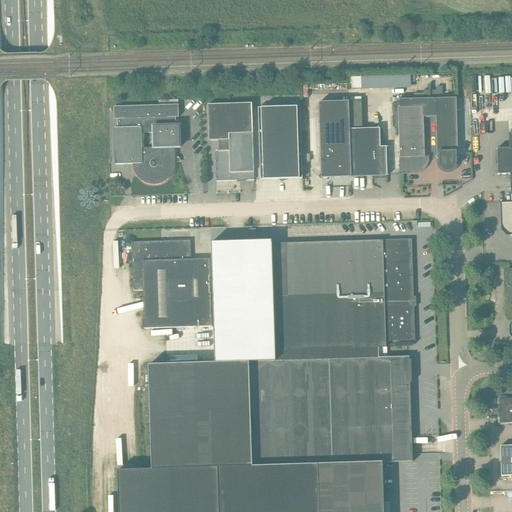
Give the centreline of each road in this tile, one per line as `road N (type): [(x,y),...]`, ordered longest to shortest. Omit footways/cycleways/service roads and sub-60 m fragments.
road 1 (primary): [(50,511),(34,0)]
road 2 (primary): [(11,0),(24,511)]
road 3 (unclassified): [(461,372),(458,241),(450,214),(434,203),(113,215)]
road 4 (unclassified): [(465,511),(461,372)]
